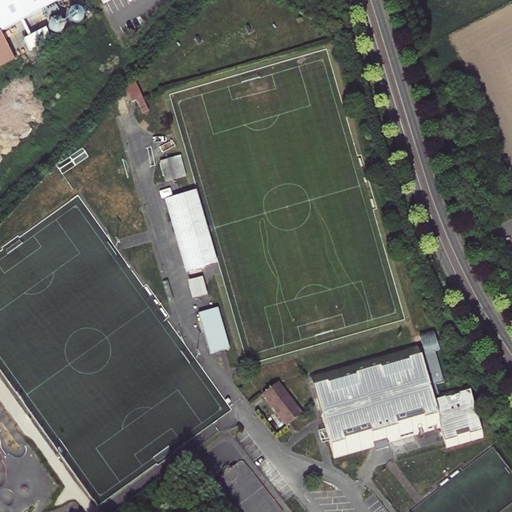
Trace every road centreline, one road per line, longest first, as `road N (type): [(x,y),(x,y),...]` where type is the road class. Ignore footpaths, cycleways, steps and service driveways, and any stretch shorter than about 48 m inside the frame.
road 1 (tertiary): [(358,0),(431,228),(469,310),(511,374)]
road 2 (tertiary): [(511,346),(446,220),(376,0)]
